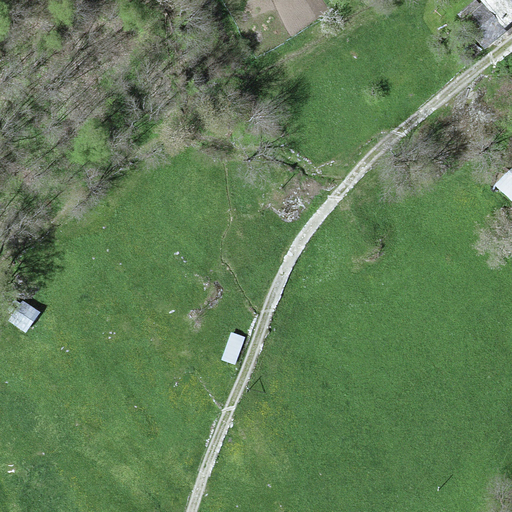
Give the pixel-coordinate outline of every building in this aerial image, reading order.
[(511,27),(511,0),(471,0),(500,37),(511,27)] [(475,8),(454,25),(479,57),(501,40),(475,8)] [(511,177),(497,192),(511,208),(511,177)] [(8,320),(25,335),(41,317),(23,302),(8,320)] [(232,332),(222,360),(235,364),(245,337),(232,332)]
